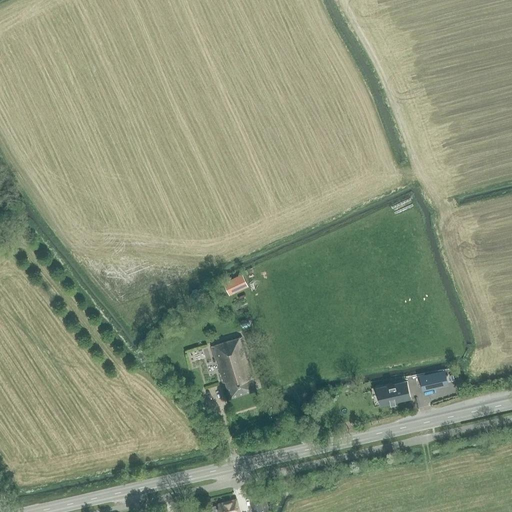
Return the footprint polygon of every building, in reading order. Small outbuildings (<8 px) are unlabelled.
[(242,273),(223,282),(228,293),(229,295),(248,286),(247,284),(242,273)] [(225,382),(226,386),(230,396),(230,398),(256,390),(252,378),(254,377),(242,336),(211,346),(222,383),(225,382)] [(444,372),(420,378),(423,389),(446,384),(444,372)] [(401,384),(379,389),(383,404),(390,403),(390,405),(396,404),(395,401),(404,399),(401,384)] [(268,511),(264,496),(250,499),(253,511),(268,511)] [(237,511),(239,511),(236,500),(219,505),(221,511),(237,511)]
